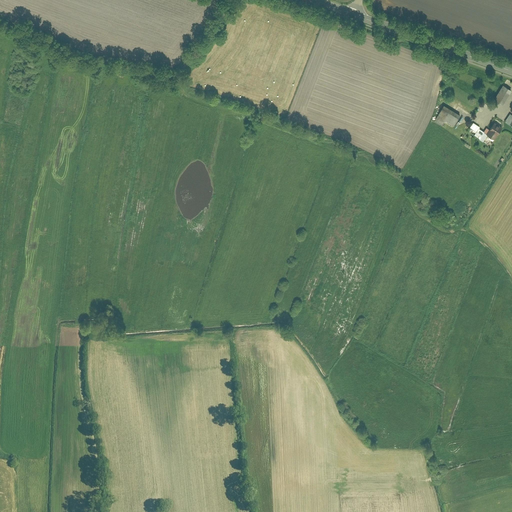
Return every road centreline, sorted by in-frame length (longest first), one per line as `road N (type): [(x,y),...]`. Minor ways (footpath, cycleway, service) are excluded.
road 1 (track): [(177,72),(182,92),(330,148),(447,230),(476,235),(511,279)]
road 2 (track): [(0,15),(38,36),(166,76),(188,68),(232,0)]
road 3 (primary): [(511,71),(351,13)]
